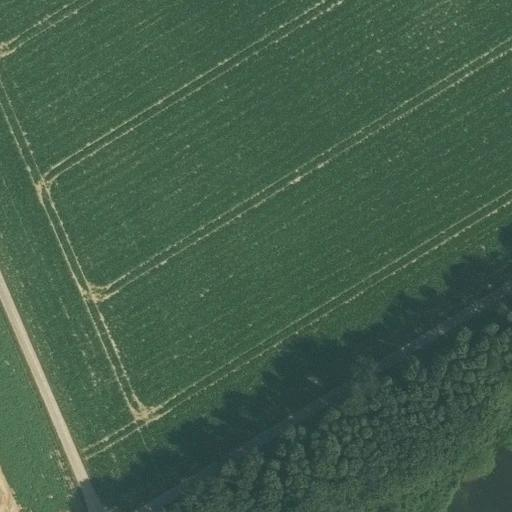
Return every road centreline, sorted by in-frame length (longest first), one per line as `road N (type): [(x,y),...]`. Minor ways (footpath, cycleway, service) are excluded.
road 1 (track): [(148,511),(511,287)]
road 2 (track): [(0,281),(95,511)]
